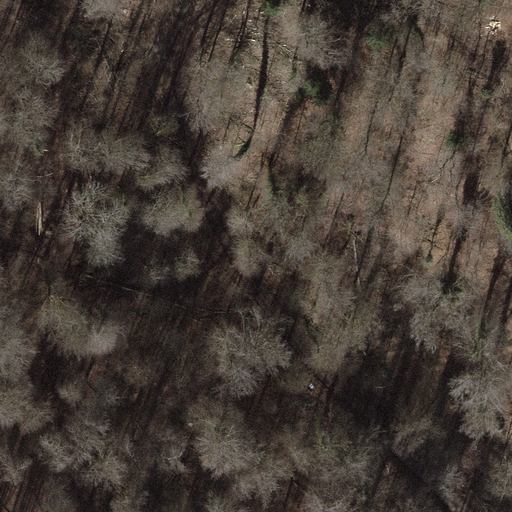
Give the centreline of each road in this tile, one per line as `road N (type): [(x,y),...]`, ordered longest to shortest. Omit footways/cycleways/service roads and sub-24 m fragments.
road 1 (track): [(240,0),(191,42),(175,127),(277,321),(461,511)]
road 2 (track): [(511,48),(413,12),(282,0)]
